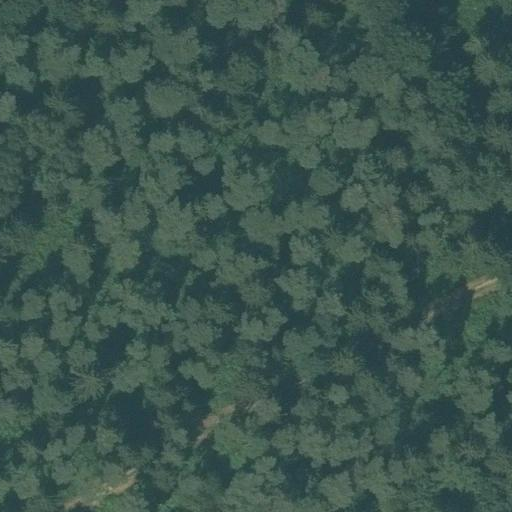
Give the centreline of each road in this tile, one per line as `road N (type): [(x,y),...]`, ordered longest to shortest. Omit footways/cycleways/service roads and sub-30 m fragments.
road 1 (unknown): [(85,511),(511,278)]
road 2 (track): [(411,0),(511,183)]
